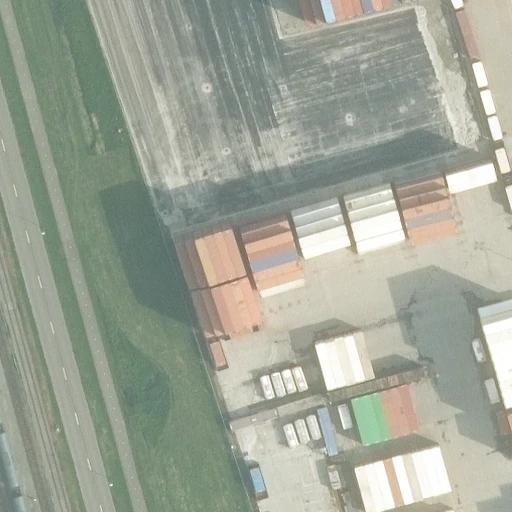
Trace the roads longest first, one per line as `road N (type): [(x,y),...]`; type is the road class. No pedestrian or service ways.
road 1 (unclassified): [(101,511),(0,134)]
road 2 (unknown): [(244,81),(511,4)]
road 3 (unknown): [(308,309),(246,335),(238,353),(289,511)]
road 4 (unknown): [(308,309),(244,81)]
road 5 (unknown): [(511,254),(308,309)]
